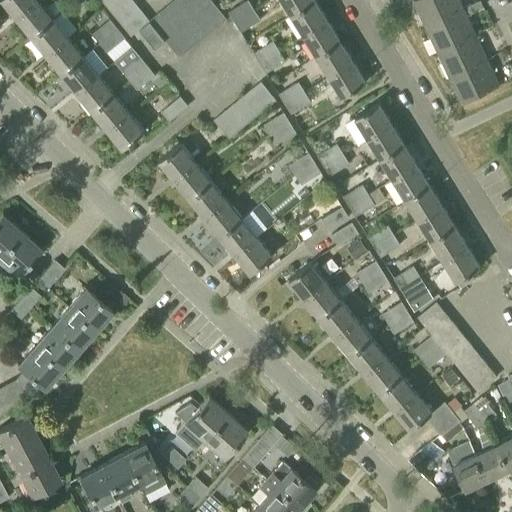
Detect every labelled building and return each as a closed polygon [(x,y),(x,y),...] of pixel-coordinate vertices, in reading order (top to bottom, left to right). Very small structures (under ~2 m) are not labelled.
[(1,0),(17,18),(38,0),(37,0),(1,0)] [(38,0),(17,18),(32,37),(53,19),(38,0)] [(101,0),(108,8),(118,0),(101,0)] [(132,0),(118,0),(108,8),(116,18),(135,2),(132,0)] [(192,16),(179,0),(173,0),(168,5),(183,24),(192,16)] [(194,0),(179,0),(192,16),(202,8),(194,0)] [(210,0),(194,0),(202,8),(211,0),(210,0)] [(211,0),(202,8),(217,27),(226,19),(211,0)] [(234,22),(254,9),(247,0),(246,0),(228,12),(234,22)] [(314,0),(282,0),(292,15),(315,0),(314,0)] [(328,21),(315,0),(292,15),(304,35),(328,21)] [(426,26),(463,9),(459,0),(414,0),(413,0),(426,26)] [(471,5),(474,12),(483,7),(480,0),(471,5)] [(142,11),(135,2),(116,18),(123,27),(142,11)] [(183,24),(168,5),(159,13),(174,31),(183,24)] [(202,8),(192,16),(208,35),(217,27),(202,8)] [(254,9),(234,22),(240,32),(260,19),(254,9)] [(475,34),(463,9),(426,26),(437,52),(475,34)] [(149,20),(142,11),(123,27),(131,37),(140,30),(140,29),(149,21),(150,21),(149,20)] [(150,21),(149,21),(164,39),(174,31),(159,13),(149,20),(150,21)] [(192,16),(183,24),(198,42),(208,35),(192,16)] [(53,19),(32,37),(47,55),(68,38),(53,19)] [(99,43),(117,28),(110,19),(92,34),(99,43)] [(164,39),(149,21),(140,29),(140,30),(155,48),(165,40),(164,39)] [(340,41),(328,21),(304,35),(317,56),(340,41)] [(183,24),(174,31),(189,50),(198,42),(183,24)] [(124,37),(117,28),(99,43),(106,52),(124,37)] [(189,50),(174,31),(164,39),(165,40),(179,58),(189,50)] [(475,34),(437,52),(449,77),(487,59),(475,34)] [(68,38),(47,55),(62,74),(83,56),(68,38)] [(259,62),(279,50),(273,40),(253,52),(259,62)] [(353,61),(340,41),(317,56),(330,76),(353,61)] [(279,50),(259,62),(265,72),(285,60),(279,50)] [(293,62),(300,74),(319,63),(312,51),(293,62)] [(83,56),(62,74),(77,92),(99,75),(83,56)] [(122,71),(129,80),(147,65),(140,56),(122,71)] [(487,59),(449,77),(461,103),(499,85),(487,59)] [(366,82),(353,61),(330,76),(343,97),(366,82)] [(129,80),(137,89),(154,74),(147,65),(129,80)] [(99,75),(77,92),(92,111),(114,93),(99,75)] [(285,104),(304,91),(298,81),(278,93),(285,104)] [(251,90),(266,108),(275,100),(260,82),(251,90)] [(155,85),(135,98),(141,107),(161,94),(155,85)] [(251,90),(241,97),(257,116),(266,108),(251,90)] [(310,101),(304,91),(285,104),(291,113),(310,101)] [(114,93),(92,111),(107,129),(129,112),(114,93)] [(180,96),(175,100),(161,111),(169,121),(188,106),(180,96)] [(241,97),(232,105),(247,123),(257,116),(241,97)] [(368,138),(391,124),(378,103),(355,117),(368,138)] [(232,105),(223,112),(238,131),(247,123),(232,105)] [(270,134),(290,121),(283,111),(263,124),(270,134)] [(144,131),(129,112),(107,129),(123,148),(144,131)] [(238,131),(223,112),(213,120),(228,139),(238,131)] [(290,121),(270,134),(276,144),(296,131),(290,121)] [(404,144),(391,124),(368,138),(381,159),(404,144)] [(175,179),(196,163),(180,143),(160,160),(175,179)] [(323,166),(343,153),(337,143),(317,155),(323,166)] [(404,144),(381,159),(393,179),(417,165),(404,144)] [(294,173),(313,161),(306,150),(287,162),(294,173)] [(343,153),(323,166),(329,175),(349,163),(343,153)] [(313,161),(294,173),(301,184),(320,172),(313,161)] [(211,181),(196,163),(175,179),(190,198),(211,181)] [(417,165),(393,179),(406,200),(429,185),(417,165)] [(452,189),(459,184),(449,168),(441,173),(452,189)] [(211,181),(190,198),(205,217),(226,200),(211,181)] [(349,206),(368,194),(362,184),(342,196),(349,206)] [(429,185),(406,200),(419,220),(442,206),(429,185)] [(369,196),(368,194),(349,206),(355,216),(380,200),(375,192),(369,196)] [(226,200),(205,217),(220,236),(241,219),(226,200)] [(327,229),(348,217),(342,206),(321,219),(327,229)] [(442,206),(419,220),(431,240),(455,226),(442,206)] [(0,254),(20,232),(1,215),(0,215),(0,254)] [(241,219),(220,236),(236,254),(256,237),(241,219)] [(337,245),(358,232),(351,221),(331,234),(337,245)] [(374,247),(394,235),(387,224),(368,236),(374,247)] [(467,246),(455,226),(431,240),(444,261),(467,246)] [(20,232),(0,254),(0,260),(16,274),(39,248),(20,232)] [(394,235),(374,247),(380,257),(400,244),(394,235)] [(272,257),(256,237),(236,254),(251,273),(272,257)] [(467,246),(444,261),(457,282),(480,267),(467,246)] [(362,282),(382,270),(376,260),(356,272),(362,282)] [(54,261),(37,279),(48,288),(63,269),(54,261)] [(304,299),(326,281),(310,262),(289,279),(304,299)] [(399,287),(419,276),(413,265),(393,277),(399,287)] [(388,280),(382,270),(362,282),(368,292),(388,280)] [(419,276),(399,287),(405,298),(425,285),(419,276)] [(341,300),(326,281),(304,299),(319,317),(341,300)] [(433,298),(425,285),(405,298),(414,311),(433,298)] [(20,298),(29,307),(40,295),(30,286),(20,298)] [(84,288),(67,307),(94,330),(111,311),(84,288)] [(122,293),(117,299),(123,305),(128,299),(122,293)] [(29,307),(20,298),(10,310),(19,318),(29,307)] [(356,318),(341,300),(319,317),(335,336),(356,318)] [(388,323),(407,311),(401,301),(382,313),(388,323)] [(425,327),(443,312),(436,302),(417,317),(425,327)] [(67,307),(51,326),(77,349),(94,330),(67,307)] [(413,321),(407,311),(388,323),(394,333),(413,321)] [(425,327),(431,335),(432,336),(451,321),(443,312),(425,327)] [(356,318),(335,336),(350,354),(371,337),(356,318)] [(459,330),(451,321),(432,336),(439,344),(440,345),(459,330)] [(77,349),(51,326),(34,344),(61,368),(77,349)] [(466,340),(459,330),(440,345),(447,353),(448,354),(466,340)] [(439,344),(432,336),(431,335),(413,349),(421,359),(439,344)] [(371,337),(350,354),(365,373),(386,356),(371,337)] [(474,349),(466,340),(448,354),(455,364),(474,349)] [(24,369),(16,378),(27,401),(41,385),(44,387),(61,368),(34,344),(17,364),(24,369)] [(439,344),(421,359),(428,368),(447,353),(440,345),(439,344)] [(481,358),(474,349),(455,364),(463,373),(481,358)] [(386,356),(365,373),(380,392),(401,374),(386,356)] [(481,358),(463,373),(470,382),(489,367),(481,358)] [(497,377),(489,367),(470,382),(478,392),(497,377)] [(416,393),(401,374),(380,392),(395,410),(416,393)] [(16,378),(6,383),(18,406),(27,401),(16,378)] [(18,406),(6,383),(0,386),(0,399),(7,412),(18,406)] [(432,412),(416,393),(395,410),(410,429),(426,417),(433,426),(452,411),(444,402),(432,412)] [(203,439),(227,412),(208,396),(184,422),(203,439)] [(481,396),(472,403),(487,421),(496,414),(481,396)] [(185,422),(196,408),(189,402),(174,412),(185,422)] [(487,421),(472,403),(463,410),(478,429),(487,421)] [(459,421),(452,411),(433,426),(441,436),(459,421)] [(227,412),(203,439),(222,456),(246,429),(227,412)] [(0,438),(7,452),(37,437),(25,415),(0,428),(0,438)] [(37,437),(7,452),(18,473),(48,458),(37,437)] [(511,438),(497,445),(509,469),(511,467),(511,438)] [(251,467),(268,448),(257,439),(241,458),(251,467)] [(142,442),(121,454),(137,484),(136,484),(142,495),(163,483),(142,442)] [(421,449),(436,461),(443,452),(430,442),(421,449)] [(509,469),(497,445),(476,455),(487,479),(509,469)] [(137,484),(121,454),(101,464),(117,495),(136,484),(137,484)] [(487,479),(476,455),(453,466),(465,490),(487,479)] [(59,479),(48,458),(18,473),(30,495),(59,479)] [(281,461),(265,479),(303,511),(310,504),(305,500),(314,489),(312,487),(315,483),(306,475),(302,479),(281,461)] [(225,475),(236,484),(247,472),(236,463),(225,475)] [(117,495),(101,464),(80,476),(95,506),(117,495)] [(236,484),(225,475),(215,487),(225,497),(236,484)] [(194,476),(186,486),(198,497),(207,487),(194,476)] [(302,511),(303,511),(265,479),(260,485),(264,493),(266,494),(258,504),(267,511),(302,511)] [(198,497),(186,486),(177,496),(189,507),(198,497)] [(193,511),(206,511),(212,506),(204,499),(193,511)]
